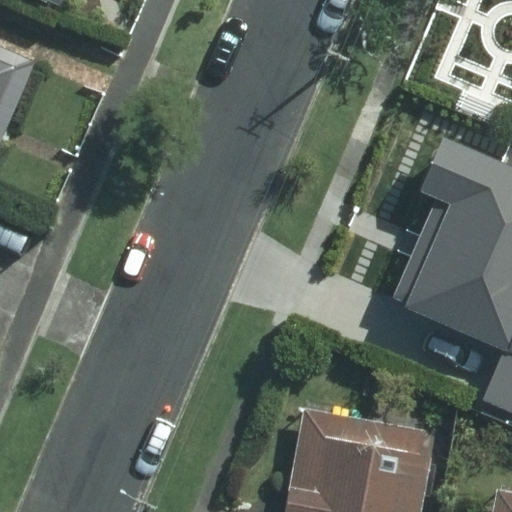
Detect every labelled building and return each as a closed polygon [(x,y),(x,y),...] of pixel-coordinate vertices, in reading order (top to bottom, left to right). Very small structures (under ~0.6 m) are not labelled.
[(26,0),(53,12),(58,0),(26,0)] [(0,123),(28,60),(0,48),(0,123)] [(511,191),(421,161),(397,214),(412,220),(385,283),(395,307),(506,358),(484,401),(511,414),(511,191)] [(413,511),(423,457),(413,455),(418,427),(296,406),(277,511),(413,511)] [(511,511),(511,492),(491,488),(486,511),(511,511)]
